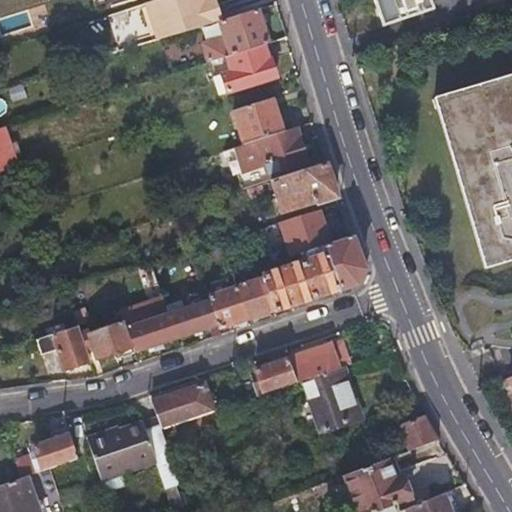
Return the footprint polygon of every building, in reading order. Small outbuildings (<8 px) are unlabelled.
[(204,3),(203,0),(153,0),(144,3),(155,39),(216,20),(220,19),(214,0),(204,3)] [(371,0),(375,9),(382,27),(432,9),(428,0),(371,0)] [(214,59),(262,45),(267,43),(262,29),(256,8),(220,19),(216,20),(222,37),(200,44),(206,62),(214,59)] [(285,37),(281,24),(262,29),(267,43),(285,37)] [(266,60),(262,45),(214,59),(224,92),(276,76),(270,59),(266,60)] [(511,73),(434,96),(484,268),(511,259),(511,73)] [(242,144),(280,131),(269,96),(230,108),(242,144)] [(0,171),(5,170),(16,167),(1,124),(0,124),(0,171)] [(307,165),(294,126),(280,131),(242,144),(231,147),(239,171),(262,163),(267,179),(300,167),(307,165)] [(311,197),(300,167),(267,179),(277,208),(311,197)] [(243,187),(244,190),(245,194),(261,189),(259,181),(243,187)] [(285,257),(293,254),(327,242),(316,209),(274,222),(285,257)] [(297,264),(309,298),(356,282),(363,271),(349,235),(327,242),(293,254),(297,264)] [(274,310),(309,298),(297,264),(263,276),(263,278),(274,310)] [(246,319),(274,310),(263,278),(235,288),(246,319)] [(79,299),(75,286),(62,290),(66,303),(79,299)] [(217,329),(246,319),(235,288),(206,298),(207,302),(215,323),(217,329)] [(174,337),(215,323),(207,302),(167,315),(174,337)] [(83,309),(70,313),(75,328),(88,323),(83,309)] [(132,352),(174,337),(167,315),(124,330),(130,348),(132,352)] [(111,355),(130,348),(124,330),(122,325),(79,340),(83,351),(89,349),(94,360),(111,355)] [(87,362),(83,351),(79,340),(75,328),(34,342),(39,355),(54,351),(61,371),(87,362)] [(295,383),(302,381),(339,368),(329,343),(286,358),(295,383)] [(6,346),(0,348),(0,365),(11,361),(6,346)] [(112,360),(133,353),(132,352),(130,348),(111,355),(112,360)] [(258,396),(295,383),(286,358),(255,370),(259,385),(254,387),(258,396)] [(339,368),(302,381),(320,432),(360,418),(342,367),(339,368)] [(511,374),(496,381),(499,389),(509,385),(511,391),(511,374)] [(151,401),(157,416),(162,430),(213,412),(203,384),(151,401)] [(424,415),(389,428),(354,441),(358,452),(402,436),(408,452),(440,440),(424,415)] [(111,433),(110,431),(109,429),(88,437),(102,476),(121,469),(122,474),(156,461),(165,485),(180,480),(162,430),(157,416),(111,433)] [(60,427),(53,430),(46,432),(48,438),(32,444),(37,457),(30,460),(35,472),(75,458),(66,432),(63,433),(60,427)] [(400,477),(397,478),(393,479),(385,460),(342,477),(356,511),(391,511),(397,510),(395,505),(409,500),(400,477)] [(39,511),(26,475),(0,483),(0,511),(39,511)] [(405,511),(454,511),(446,490),(403,507),(405,511)]
